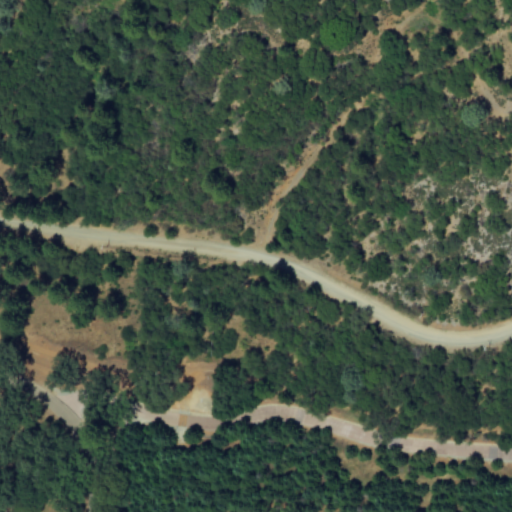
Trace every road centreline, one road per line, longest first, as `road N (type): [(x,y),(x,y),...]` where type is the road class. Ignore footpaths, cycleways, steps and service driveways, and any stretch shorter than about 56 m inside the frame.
road 1 (residential): [(0,224),(239,252),(296,269),(439,337),(477,337),(511,324)]
road 2 (residential): [(89,511),(74,420),(0,373)]
